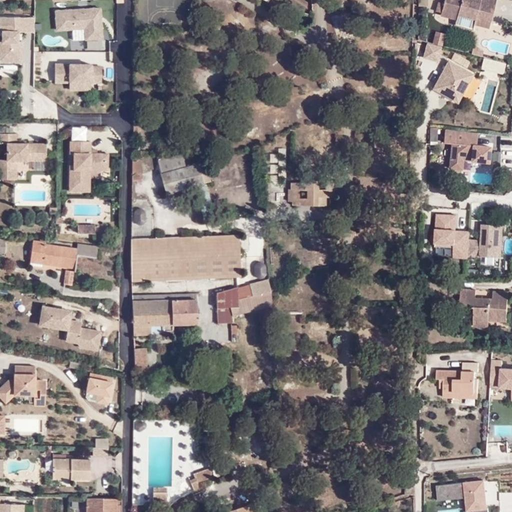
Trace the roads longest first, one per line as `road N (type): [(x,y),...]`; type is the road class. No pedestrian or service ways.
road 1 (residential): [(127,511),(129,0)]
road 2 (unknown): [(431,196),(424,0)]
